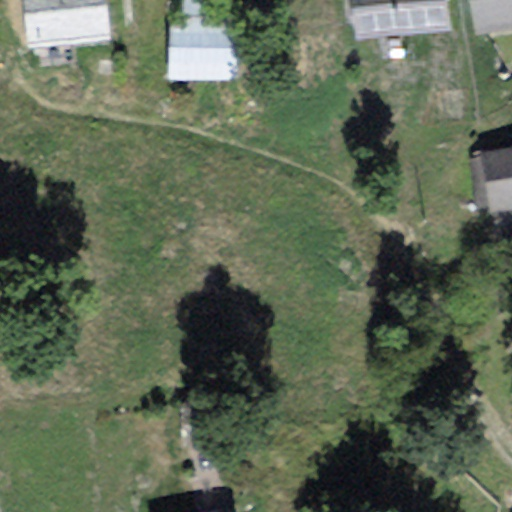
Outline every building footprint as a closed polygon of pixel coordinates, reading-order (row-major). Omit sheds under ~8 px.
[(114,0),(41,0),(45,58),(118,53),(114,0)] [(461,0),(362,0),(366,38),(464,29),(461,0)] [(511,0),(479,0),(483,40),(511,37),(511,0)] [(255,27),(183,26),(181,85),(253,86),(255,27)] [(511,159),(494,162),(502,223),(511,221),(511,159)]
